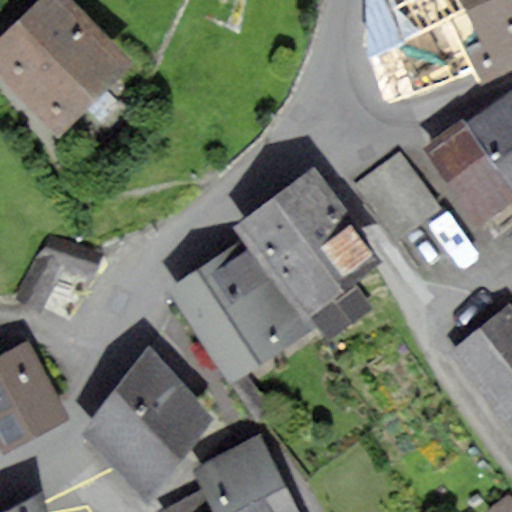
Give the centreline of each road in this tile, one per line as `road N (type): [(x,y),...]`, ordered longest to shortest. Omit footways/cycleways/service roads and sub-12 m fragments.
road 1 (residential): [(511,455),(433,346),(326,131)]
road 2 (unclassified): [(326,131),(297,142),(232,190),(172,255),(102,373)]
road 3 (unclassified): [(511,83),(326,131)]
road 4 (residential): [(326,131),(327,58),(343,0)]
